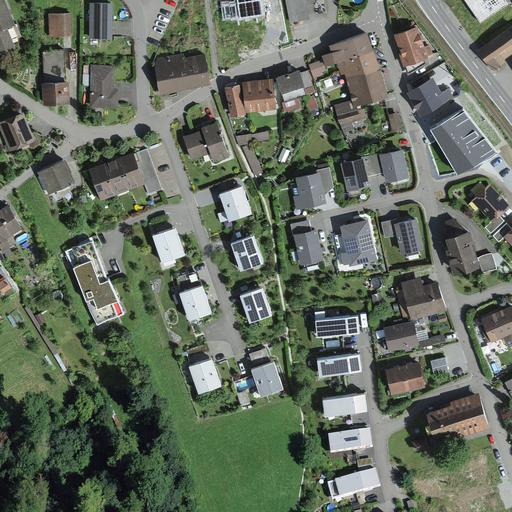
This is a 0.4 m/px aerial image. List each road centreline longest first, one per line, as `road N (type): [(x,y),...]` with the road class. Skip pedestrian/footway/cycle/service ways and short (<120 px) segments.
road 1 (residential): [(376,5),(419,144),(452,307)]
road 2 (residential): [(162,117),(244,368)]
road 3 (residential): [(162,117),(247,66),(330,39),(376,5)]
road 4 (primary): [(511,110),(426,0)]
road 5 (residential): [(127,0),(139,26),(147,123)]
